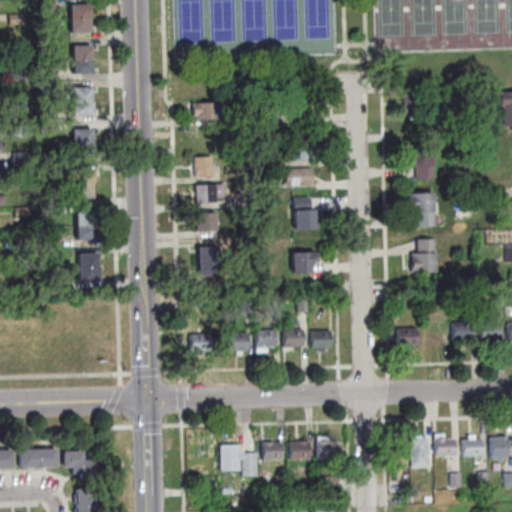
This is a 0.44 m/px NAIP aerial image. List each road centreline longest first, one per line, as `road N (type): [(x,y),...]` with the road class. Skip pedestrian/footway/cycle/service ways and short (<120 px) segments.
road 1 (residential): [(511,390),(0,404)]
road 2 (residential): [(370,511),(358,81)]
road 3 (tertiary): [(146,282),(137,0)]
